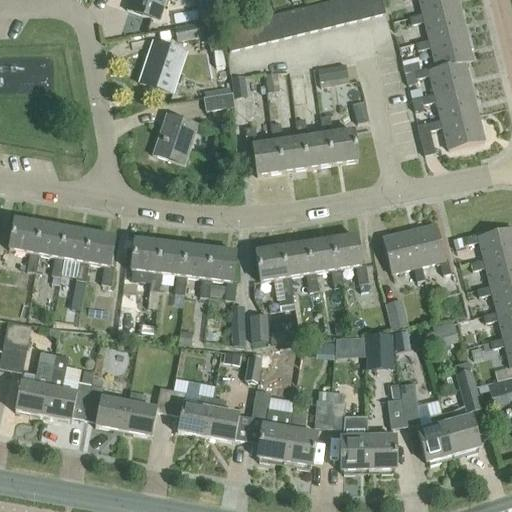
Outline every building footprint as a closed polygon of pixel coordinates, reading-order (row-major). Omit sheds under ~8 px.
[(130,0),(125,13),(158,25),(167,0),(130,0)] [(339,4),(345,27),(358,24),(352,0),(339,4)] [(353,0),(352,0),(358,24),(371,20),(365,0),(353,0)] [(365,0),(371,20),(383,17),(378,0),(365,0)] [(412,0),(416,0),(421,17),(422,20),(458,11),(455,0),(402,0),(403,2),(412,0)] [(326,7),(332,30),(345,27),(339,4),(326,7)] [(313,10),(319,33),(332,30),(326,7),(313,10)] [(300,13),(306,37),(319,33),(313,10),(300,13)] [(423,25),(427,43),(428,47),(465,38),(458,11),(422,20),(421,17),(408,21),(410,29),(423,25)] [(288,16),(293,40),(306,37),(300,13),(288,16)] [(275,20),(280,43),(293,40),(288,16),(275,20)] [(262,23),(267,46),(280,43),(275,20),(262,23)] [(249,26),(254,49),(267,46),(262,23),(249,26)] [(173,30),(175,45),(201,40),(201,39),(206,38),(209,55),(222,52),(218,28),(206,31),(205,26),(199,28),(199,26),(173,30)] [(236,29),(241,53),(254,49),(249,26),(236,29)] [(241,53),(236,29),(222,33),(228,56),(241,53)] [(428,47),(427,43),(414,47),(416,54),(429,51),(434,73),(463,66),(471,64),(465,38),(428,47)] [(171,98),(185,57),(152,46),(138,87),(171,98)] [(433,101),(470,92),(463,66),(434,73),(427,74),(426,72),(413,75),(415,82),(428,79),(432,98),(433,101)] [(345,68),(317,73),(320,92),(348,87),(345,68)] [(296,104),(310,102),(306,75),(292,77),(296,104)] [(247,100),(244,81),(244,80),(230,82),(233,102),(247,100)] [(476,118),(470,92),(433,101),(432,98),(419,101),(421,109),(434,106),(439,123),(440,127),(476,118)] [(231,97),(203,101),(205,114),(233,110),(231,97)] [(184,170),(197,129),(164,118),(151,159),(184,170)] [(482,145),(476,118),(440,127),(439,123),(425,127),(427,134),(440,131),(446,154),(482,145)] [(318,121),(321,139),(326,138),(331,169),(356,165),(352,134),(330,138),(328,120),(318,121)] [(306,173),(331,169),(326,138),(321,139),(305,141),(303,124),(294,125),(297,143),(301,142),(306,173)] [(280,177),(306,173),(301,142),(297,143),(280,145),(278,128),(269,129),(272,146),(276,146),(280,177)] [(255,181),(280,177),(276,146),(272,146),(256,149),(253,131),(244,133),(247,151),(250,151),(255,181)] [(32,259),(38,228),(13,224),(7,254),(29,258),(26,276),(35,277),(38,260),(32,259)] [(58,263),(63,233),(38,228),(32,259),(38,260),(54,263),(51,280),(59,282),(63,264),(58,263)] [(434,228),(407,235),(417,272),(419,271),(438,266),(441,280),(450,278),(446,264),(443,265),(434,228)] [(477,246),(482,265),(482,267),(511,259),(511,231),(477,240),(476,238),(462,242),(464,250),(477,246)] [(83,268),(88,237),(63,233),(58,263),(63,264),(79,267),(76,284),(84,286),(87,268),(83,268)] [(423,284),(419,271),(417,272),(407,235),(381,242),(390,278),(412,273),(415,286),(423,284)] [(83,268),(87,268),(104,271),(100,289),(109,290),(113,272),(108,271),(113,242),(88,237),(83,268)] [(355,240),(329,244),(334,274),(339,274),(354,271),(357,289),(366,287),(363,269),(360,269),(355,240)] [(329,244),(304,248),(309,279),(314,278),(330,275),(333,293),(342,291),(339,274),(334,274),(329,244)] [(154,278),(158,248),(133,245),(129,275),(150,278),(148,295),(158,297),(160,279),(154,278)] [(180,281),(184,251),(158,248),(154,278),(160,279),(175,281),(173,298),(183,300),(185,282),(180,281)] [(304,248),(279,252),(284,283),(289,282),(305,279),(308,297),(317,295),(314,278),(309,279),(304,248)] [(205,284),(209,254),(184,251),(180,281),(185,282),(201,284),(198,302),(207,303),(209,285),(205,284)] [(258,286),(275,284),(280,315),(293,313),(291,300),(292,300),(289,282),(284,283),(279,252),(253,256),(258,286)] [(205,284),(209,285),(226,287),(224,305),(233,306),(235,286),(231,286),(235,257),(209,254),(205,284)] [(484,272),(488,291),(489,293),(511,287),(511,259),(482,267),(482,265),(469,268),(471,275),(484,272)] [(490,299),(495,317),(496,320),(511,315),(511,287),(489,293),(488,291),(475,294),(477,302),(490,299)] [(390,333),(407,329),(401,304),(384,308),(390,333)] [(244,351),(243,310),(230,310),(231,349),(244,351)] [(497,324),(501,343),(502,346),(511,343),(511,315),(496,320),(495,317),(482,320),(484,327),(497,324)] [(250,346),(267,345),(266,319),(249,320),(250,346)] [(454,323),(434,327),(439,348),(459,344),(454,323)] [(0,373),(9,375),(19,328),(7,326),(0,357),(0,373)] [(31,331),(19,328),(9,375),(21,377),(31,331)] [(396,355),(409,353),(406,335),(393,337),(396,355)] [(365,374),(392,373),(391,339),(364,340),(365,374)] [(511,371),(511,343),(502,346),(501,343),(488,346),(490,354),(503,350),(509,372),(511,371)] [(40,357),(36,379),(23,377),(21,387),(20,386),(14,415),(42,421),(54,360),(40,357)] [(82,424),(92,376),(83,375),(80,388),(77,387),(75,397),(61,395),(67,362),(54,360),(42,421),(70,426),(71,422),(82,424)] [(243,385),(256,387),(260,363),(247,361),(243,385)] [(94,431),(122,436),(130,397),(128,408),(101,402),(103,392),(99,392),(101,383),(91,381),(92,376),(82,424),(95,427),(94,431)] [(473,385),(459,388),(466,418),(481,414),(473,385)] [(155,416),(167,419),(173,389),(172,395),(159,393),(155,413),(143,411),(145,400),(130,397),(122,436),(150,442),(155,416)] [(173,389),(167,419),(179,421),(176,436),(204,442),(211,403),(197,400),(195,410),(182,408),(184,397),(183,397),(184,391),(173,389)] [(283,467),(291,418),(266,414),(269,398),(255,395),(250,423),(265,425),(264,430),(262,429),(256,463),(283,467)] [(400,404),(404,431),(419,429),(415,402),(400,404)] [(238,419),(222,416),(224,405),(211,403),(204,442),(232,447),(238,419)] [(404,431),(400,404),(385,406),(389,433),(404,431)] [(313,432),(328,433),(330,406),(315,405),(313,432)] [(330,406),(328,433),(342,434),(342,443),(339,443),(340,477),(367,476),(366,443),(366,421),(343,422),(344,407),(330,406)] [(440,418),(452,460),(478,453),(469,420),(455,424),(452,415),(440,418)] [(304,420),(291,418),(283,467),(310,472),(315,438),(301,436),(304,420)] [(425,468),(452,460),(440,418),(429,421),(431,428),(418,432),(418,434),(416,435),(425,468)] [(394,442),(366,443),(367,476),(395,475),(394,442)]
